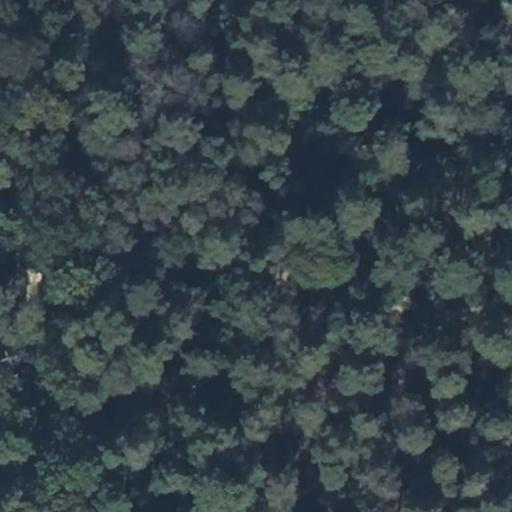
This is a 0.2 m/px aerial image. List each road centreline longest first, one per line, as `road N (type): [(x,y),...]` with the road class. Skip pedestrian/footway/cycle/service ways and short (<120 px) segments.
road 1 (track): [(38,511),(35,246)]
road 2 (track): [(35,246),(27,0)]
